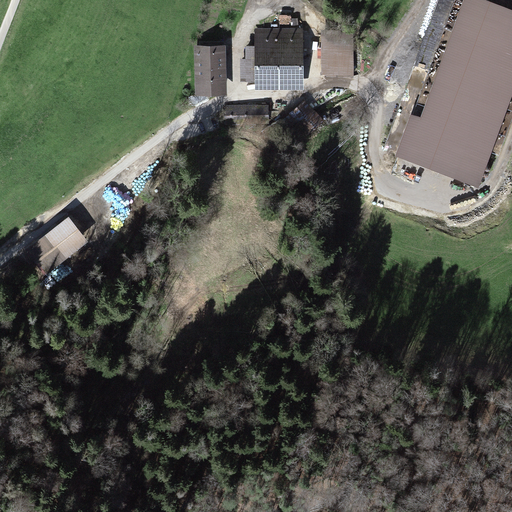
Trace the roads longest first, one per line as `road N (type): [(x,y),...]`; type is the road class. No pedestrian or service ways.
road 1 (track): [(0,263),(149,144),(213,104),(332,81),(375,83),(420,0)]
road 2 (track): [(511,133),(494,179),(478,196),(442,202),(410,194),(375,161),(375,83)]
